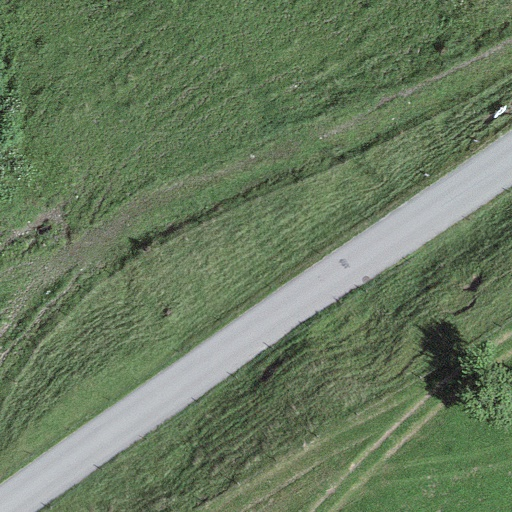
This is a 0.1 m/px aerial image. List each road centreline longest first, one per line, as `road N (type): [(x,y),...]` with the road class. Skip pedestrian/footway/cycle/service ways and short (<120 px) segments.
road 1 (unclassified): [(1,511),(511,151)]
road 2 (track): [(511,40),(447,78),(133,217),(89,249),(0,279)]
road 3 (track): [(322,511),(396,426),(511,339)]
